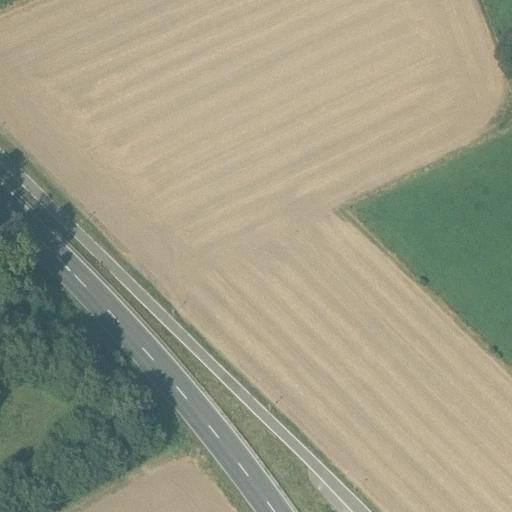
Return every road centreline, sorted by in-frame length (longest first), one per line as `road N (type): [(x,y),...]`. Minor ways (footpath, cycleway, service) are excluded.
road 1 (secondary): [(0,206),(208,426)]
road 2 (track): [(62,511),(208,426)]
